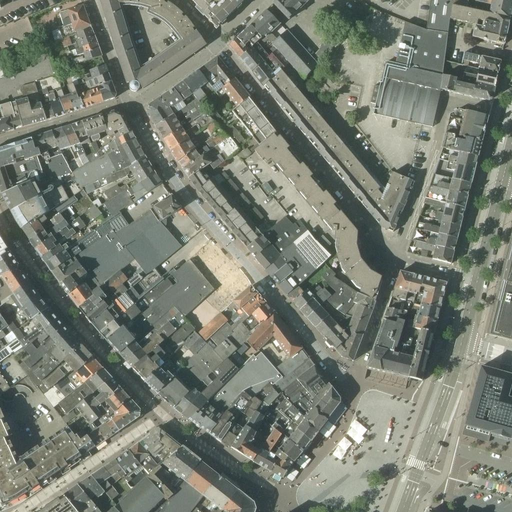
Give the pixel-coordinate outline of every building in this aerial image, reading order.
[(140,89),(142,88),(139,72),(138,68),(139,67),(131,44),(119,4),(117,0),(100,0),(106,18),(105,18),(106,22),(107,22),(111,37),(112,41),(113,41),(115,48),(118,57),(117,57),(118,57),(119,61),(119,60),(124,76),(125,80),(126,79),(127,84),(129,83),(130,85),(129,87),(130,88),(130,89),(131,90),(131,91),(133,92),(135,92),(136,92),(137,92),(138,91),(139,91),(140,89)] [(117,0),(119,4),(130,3),(141,5),(152,8),(150,12),(160,17),(166,21),(171,26),(178,34),(183,41),(197,31),(192,24),(189,21),(186,17),(184,14),(183,14),(180,11),(176,8),(173,5),(169,3),(169,2),(165,0),(165,1),(163,0),(117,0)] [(191,0),(197,6),(196,8),(195,8),(204,17),(205,16),(217,28),(221,24),(225,20),(236,9),(241,5),(245,1),(245,0),(191,0)] [(277,0),(274,4),(289,20),(309,0),(277,0)] [(371,103),(376,104),(374,115),(375,115),(382,116),(383,117),(383,116),(390,118),(391,119),(391,118),(399,120),(407,122),(408,122),(415,124),(416,124),(423,126),(424,126),(431,127),(431,128),(432,128),(433,126),(432,126),(434,117),(435,117),(438,102),(440,93),(441,90),(440,90),(442,76),(443,76),(448,33),(450,19),(452,5),(452,0),(431,0),(430,4),(430,5),(429,14),(429,15),(428,22),(427,24),(428,24),(427,29),(426,29),(426,30),(411,24),(410,23),(410,24),(405,22),(395,65),(386,63),(382,78),(380,87),(375,86),(371,103)] [(452,0),(452,5),(467,9),(469,0),(468,0),(452,0)] [(491,5),(489,14),(510,19),(511,11),(511,2),(499,0),(475,0),(475,2),(491,5)] [(287,31),(277,40),(272,45),(277,50),(289,63),(304,80),(316,66),(318,68),(370,11),(362,5),(328,41),(326,39),(319,47),(321,48),(311,58),(287,31)] [(510,22),(510,19),(489,14),(467,9),(452,5),(450,19),(477,25),(478,21),(483,22),(482,28),(475,26),(472,37),(473,37),(473,38),(474,38),(481,39),(482,40),(482,39),(498,43),(499,43),(503,44),(503,45),(504,45),(504,44),(505,44),(505,41),(506,38),(507,35),(506,35),(508,27),(509,24),(510,22)] [(62,21),(64,26),(64,28),(88,19),(83,6),(68,11),(60,13),(62,21)] [(265,36),(272,45),(277,40),(287,31),(280,24),(267,11),(251,26),(262,39),(264,37),(265,36)] [(92,29),(88,19),(64,28),(64,26),(59,28),(63,40),(69,38),(69,37),(76,34),(76,35),(92,29)] [(237,38),(249,50),(255,44),(257,43),(258,43),(259,42),(262,39),(251,26),(237,38)] [(88,39),(95,37),(92,29),(76,35),(79,42),(85,40),(88,39)] [(139,72),(142,88),(143,89),(151,84),(152,84),(155,82),(155,81),(162,77),(169,72),(172,70),(185,60),(185,61),(188,58),(207,45),(197,31),(183,41),(152,63),(139,72)] [(80,48),(97,43),(95,37),(88,39),(85,40),(79,42),(77,43),(79,49),(80,49),(80,48)] [(240,58),(249,50),(237,38),(237,39),(233,43),(233,42),(231,44),(230,46),(240,58)] [(70,52),(71,57),(77,56),(84,54),(99,49),(97,43),(80,48),(80,49),(79,49),(74,50),(70,52)] [(240,58),(246,66),(264,51),(259,45),(258,43),(257,43),(255,44),(249,50),(240,58)] [(83,57),(72,60),(74,65),(102,57),(99,49),(84,54),(85,59),(83,59),(83,57)] [(281,71),(289,63),(277,50),(269,57),(267,59),(252,72),(264,87),(278,74),(281,71)] [(267,59),(269,57),(264,51),(246,66),(252,72),(267,59)] [(479,69),(498,74),(501,61),(500,61),(465,53),(462,65),(468,67),(469,62),(477,64),(478,64),(478,63),(479,63),(479,62),(481,62),(479,69)] [(54,63),(57,73),(63,71),(66,79),(71,77),(77,75),(78,75),(90,71),(105,66),(102,57),(74,65),(71,58),(54,63)] [(208,83),(227,68),(218,57),(199,71),(208,83)] [(86,82),(109,74),(105,66),(90,71),(92,78),(88,79),(87,77),(79,79),(78,75),(77,75),(71,77),(74,87),(79,85),(80,85),(86,83),(86,82)] [(217,93),(236,79),(227,68),(208,83),(211,87),(217,93)] [(479,69),(477,76),(473,75),(464,73),(462,81),(476,84),(476,83),(495,88),(498,74),(479,69)] [(199,71),(184,82),(194,94),(193,94),(197,99),(205,108),(208,105),(203,99),(210,94),(204,86),(208,83),(199,71)] [(331,130),(320,117),(321,115),(322,114),(317,108),(313,108),(296,88),(297,86),(298,85),(292,79),(289,79),(281,71),(278,74),(264,87),(272,96),(272,97),(281,107),(296,125),(296,126),(305,136),(313,145),(312,145),(313,146),(314,146),(321,155),(330,166),(330,165),(345,184),(354,194),(362,203),(361,204),(370,214),(374,218),(382,227),(393,233),(399,219),(404,206),(405,206),(408,199),(410,194),(415,182),(393,173),(387,185),(383,197),(378,191),(380,189),(343,144),(345,142),(341,137),(339,139),(331,130),(331,129),(331,130)] [(99,86),(111,82),(109,74),(86,82),(86,83),(89,90),(93,88),(99,86)] [(456,83),(457,79),(443,76),(442,76),(440,90),(441,90),(489,101),(492,99),(495,88),(476,83),(476,84),(475,87),(467,86),(467,85),(466,85),(456,83)] [(77,95),(74,87),(71,77),(66,79),(69,86),(68,86),(70,94),(71,93),(72,95),(68,96),(74,112),(85,109),(81,99),(79,100),(77,94),(77,95)] [(250,98),(250,97),(236,79),(217,93),(220,98),(226,94),(237,108),(249,98),(250,98)] [(116,95),(116,94),(111,82),(99,86),(100,89),(99,89),(100,92),(104,102),(115,99),(116,95)] [(184,82),(174,89),(183,100),(182,101),(183,102),(193,94),(194,94),(184,82)] [(47,121),(43,107),(38,92),(35,83),(20,87),(24,99),(16,102),(11,104),(11,103),(1,106),(1,107),(0,107),(0,134),(15,130),(14,130),(47,121)] [(83,93),(80,85),(79,85),(74,87),(77,95),(77,94),(83,93)] [(74,112),(68,96),(65,97),(61,88),(56,90),(59,99),(65,115),(74,112)] [(47,121),(55,118),(50,104),(48,93),(48,92),(47,89),(38,92),(43,107),(47,121)] [(85,109),(104,102),(100,92),(99,89),(80,96),(81,99),(85,109)] [(186,107),(183,102),(182,101),(183,100),(174,89),(161,97),(172,117),(186,107)] [(65,115),(59,99),(56,101),(53,91),(48,92),(48,93),(48,95),(50,104),(55,118),(65,115)] [(156,127),(172,117),(161,97),(148,106),(147,111),(156,127)] [(239,120),(256,107),(249,98),(237,108),(232,111),(239,120)] [(207,111),(205,108),(197,99),(193,102),(186,107),(172,117),(156,127),(164,140),(207,111)] [(246,129),(263,116),(256,107),(239,120),(246,129)] [(446,133),(482,142),(488,117),(484,116),(484,117),(478,115),(478,114),(476,114),(469,113),(469,112),(459,110),(450,114),(446,133)] [(203,130),(215,122),(207,112),(207,111),(164,140),(171,151),(189,139),(185,133),(196,126),(200,132),(203,130)] [(115,112),(82,123),(88,138),(91,137),(92,141),(94,142),(99,140),(100,138),(99,134),(106,132),(108,137),(111,137),(115,136),(117,140),(117,141),(132,132),(123,115),(115,112)] [(211,116),(216,122),(221,118),(216,112),(211,116)] [(253,137),(269,124),(263,116),(246,129),(253,137)] [(215,122),(203,130),(207,136),(220,127),(215,122)] [(71,126),(78,140),(80,144),(89,141),(88,138),(82,123),(71,126)] [(260,147),(276,133),(269,124),(253,137),(260,147)] [(78,140),(71,126),(62,129),(71,147),(74,146),(84,166),(90,163),(86,157),(87,156),(80,144),(78,140)] [(234,128),(229,132),(239,144),(244,140),(234,128)] [(60,151),(71,147),(62,129),(53,132),(60,151)] [(211,150),(229,138),(222,131),(205,142),(211,150)] [(60,151),(53,132),(42,136),(47,151),(48,151),(50,159),(62,155),(60,151)] [(86,157),(90,163),(136,139),(132,132),(117,141),(117,140),(87,156),(86,157)] [(276,133),(260,147),(255,151),(263,161),(265,159),(267,162),(271,158),(332,231),(332,232),(337,233),(335,248),(342,270),(356,288),(362,291),(360,293),(368,297),(375,302),(378,296),(382,282),(380,281),(381,278),(379,277),(378,276),(376,275),(376,273),(375,271),(374,270),(373,268),(371,267),(369,266),(367,266),(366,267),(363,264),(363,263),(361,260),(360,260),(359,257),(360,257),(359,256),(358,252),(359,251),(360,249),(361,247),(361,245),(360,243),(359,241),(358,240),(357,239),(357,236),(357,233),(354,233),(354,230),(347,221),(346,221),(341,215),(343,213),(343,212),(343,211),(342,210),(342,209),(341,208),(340,208),(338,207),(323,189),(322,186),(321,184),(320,183),(319,182),(318,181),(315,180),(299,161),(298,158),(298,157),(297,155),(296,154),(295,153),(292,152),(280,138),(280,136),(280,135),(279,134),(278,133),(276,133)] [(478,157),(482,142),(446,133),(443,148),(446,149),(447,150),(459,152),(478,157)] [(202,145),(198,138),(196,135),(189,139),(171,151),(177,163),(195,150),(196,150),(202,145)] [(43,161),(50,159),(48,151),(47,151),(42,136),(32,139),(36,150),(39,149),(42,157),(43,161)] [(10,167),(42,157),(39,149),(36,150),(32,139),(4,148),(10,167)] [(84,166),(71,172),(72,173),(76,180),(77,179),(78,182),(79,183),(80,183),(82,186),(81,187),(82,188),(126,169),(146,158),(136,139),(90,163),(84,166)] [(206,146),(204,148),(202,145),(196,150),(195,150),(177,163),(182,169),(204,154),(209,151),(206,146)] [(0,170),(10,167),(4,148),(0,149),(0,170)] [(439,160),(448,162),(449,162),(475,168),(478,157),(459,152),(447,150),(446,149),(443,148),(439,160)] [(216,156),(209,161),(204,154),(182,169),(189,178),(199,171),(202,169),(210,164),(214,169),(222,164),(216,156)] [(58,178),(72,173),(71,172),(62,155),(50,159),(43,161),(42,157),(10,167),(0,170),(0,189),(2,195),(2,194),(2,195),(34,180),(37,186),(46,184),(46,182),(58,178)] [(150,164),(146,158),(126,169),(82,188),(83,190),(90,199),(103,193),(101,188),(128,176),(129,174),(129,173),(131,172),(134,177),(140,174),(140,172),(140,170),(150,164)] [(454,172),(452,179),(471,184),(475,168),(449,162),(447,169),(454,172)] [(109,201),(155,174),(150,164),(140,170),(140,172),(140,174),(134,177),(137,182),(134,183),(132,182),(120,189),(119,188),(118,188),(117,186),(104,193),(109,201)] [(189,178),(194,185),(197,190),(198,190),(211,180),(206,174),(202,169),(199,171),(189,178)] [(220,176),(225,181),(229,177),(224,172),(220,176)] [(156,175),(155,174),(109,201),(104,205),(111,216),(119,211),(133,203),(148,192),(162,183),(156,175)] [(452,179),(434,175),(431,184),(430,186),(468,196),(471,184),(452,179)] [(40,197),(62,187),(58,178),(46,182),(46,184),(37,186),(34,180),(2,195),(12,213),(31,202),(31,203),(40,197)] [(198,190),(197,190),(198,191),(204,198),(219,186),(213,178),(211,180),(198,190)] [(226,183),(231,188),(235,185),(230,179),(226,183)] [(64,190),(63,189),(46,201),(47,201),(17,223),(22,230),(34,221),(35,222),(49,212),(74,196),(83,190),(82,188),(81,187),(79,188),(77,185),(79,183),(78,182),(76,184),(64,190)] [(267,183),(262,187),(268,195),(273,191),(267,183)] [(239,190),(235,185),(231,188),(235,193),(239,190)] [(210,206),(225,193),(219,186),(204,198),(210,206)] [(465,208),(468,196),(430,186),(429,189),(433,190),(432,193),(438,195),(436,201),(465,208)] [(46,201),(63,189),(62,187),(40,197),(31,203),(31,202),(12,213),(17,223),(47,201),(46,201)] [(216,213),(231,200),(225,193),(210,206),(216,213)] [(238,197),(242,202),(247,199),(242,193),(238,197)] [(160,223),(181,209),(171,195),(151,210),(142,216),(143,217),(129,226),(116,235),(113,230),(52,272),(61,285),(82,268),(85,272),(94,266),(96,269),(125,247),(124,246),(160,222),(160,223)] [(54,219),(70,207),(78,202),(74,196),(49,212),(35,222),(34,221),(22,230),(30,241),(56,222),(54,219)] [(247,199),(242,202),(247,207),(251,204),(247,199)] [(222,220),(238,206),(237,207),(231,200),(216,213),(222,220)] [(436,201),(435,206),(443,208),(442,212),(438,211),(436,220),(442,222),(461,226),(465,208),(436,201)] [(100,213),(97,209),(95,206),(88,211),(94,220),(102,215),(100,213)] [(228,227),(244,214),(238,206),(222,220),(228,227)] [(75,220),(72,216),(75,214),(70,207),(54,219),(56,222),(30,241),(36,249),(75,220)] [(251,211),(255,216),(259,213),(255,208),(251,211)] [(106,222),(113,230),(116,235),(129,226),(119,211),(111,216),(105,219),(106,222)] [(264,218),(259,213),(255,216),(260,221),(264,218)] [(234,234),(250,221),(244,214),(228,227),(234,234)] [(286,295),(287,296),(298,287),(304,281),(325,263),(333,254),(319,239),(316,241),(299,220),(293,225),(286,217),(263,236),(262,236),(247,249),(272,278),(286,295)] [(66,241),(80,231),(85,227),(79,218),(75,220),(36,249),(42,258),(60,246),(66,241)] [(240,241),(256,228),(250,221),(234,234),(240,241)] [(420,222),(418,221),(411,241),(416,242),(454,251),(461,226),(442,222),(440,229),(438,228),(437,227),(420,223),(420,222)] [(46,264),(52,272),(113,230),(106,222),(93,231),(46,264)] [(182,247),(160,223),(160,222),(124,246),(125,247),(135,260),(137,263),(141,268),(147,276),(154,269),(182,247)] [(60,246),(42,258),(46,264),(93,231),(90,228),(85,232),(86,233),(83,236),(80,231),(66,241),(68,244),(62,248),(60,246)] [(247,249),(262,236),(256,228),(240,241),(247,249)] [(0,259),(9,253),(0,239),(1,239),(0,237),(0,259)] [(511,237),(488,335),(511,340),(511,237)] [(211,242),(194,258),(229,297),(214,305),(222,313),(251,287),(211,242)] [(454,251),(416,242),(415,247),(427,250),(425,258),(450,264),(451,265),(451,264),(454,251)] [(120,271),(135,260),(125,247),(96,269),(97,270),(83,281),(85,283),(69,295),(79,309),(94,296),(92,294),(120,271)] [(21,273),(17,272),(17,271),(19,267),(9,253),(0,259),(0,277),(2,277),(4,280),(6,284),(14,295),(10,298),(11,300),(0,307),(0,314),(5,321),(10,317),(8,314),(13,311),(15,314),(20,311),(40,298),(34,290),(29,289),(28,288),(29,284),(26,281),(26,279),(25,277),(23,276),(22,274),(21,273)] [(123,274),(137,263),(135,260),(120,271),(92,294),(94,296),(79,309),(85,317),(122,285),(126,281),(128,280),(123,274)] [(172,275),(178,282),(197,305),(203,300),(214,290),(190,260),(176,271),(172,275)] [(97,270),(96,269),(94,266),(85,272),(82,268),(61,285),(69,295),(85,283),(83,281),(97,270)] [(131,289),(147,276),(141,268),(128,280),(126,281),(130,285),(128,287),(126,289),(122,285),(85,317),(91,323),(131,289)] [(172,275),(176,271),(174,269),(171,273),(170,271),(162,278),(154,269),(147,276),(131,289),(141,300),(167,279),(172,275)] [(336,275),(331,269),(323,276),(322,277),(326,281),(328,284),(334,277),(336,275)] [(406,301),(413,275),(401,272),(392,297),(406,301)] [(428,279),(413,275),(406,301),(413,303),(416,293),(419,293),(424,294),(424,292),(428,279)] [(316,328),(325,338),(337,326),(345,318),(343,317),(353,305),(357,307),(358,305),(372,311),(376,302),(375,302),(358,293),(334,277),(328,284),(327,285),(337,293),(345,300),(344,302),(316,328)] [(174,286),(167,279),(141,300),(100,333),(107,341),(174,286)] [(424,292),(443,296),(446,284),(428,279),(424,292)] [(184,318),(197,305),(178,282),(174,286),(107,341),(119,355),(169,312),(175,318),(126,361),(133,369),(188,321),(184,318)] [(242,309),(258,295),(251,287),(222,313),(199,334),(205,341),(242,309)] [(304,293),(298,287),(287,296),(293,303),(304,293)] [(300,311),(322,290),(319,287),(311,294),(307,290),(304,293),(293,303),(300,311)] [(331,296),(330,295),(324,288),(322,290),(300,311),(307,319),(331,296)] [(100,333),(141,300),(131,289),(91,323),(100,333)] [(440,309),(443,296),(424,292),(424,294),(419,293),(416,293),(413,303),(413,304),(421,306),(422,304),(440,309)] [(344,302),(345,300),(337,293),(332,297),(331,296),(307,319),(316,328),(344,302)] [(232,332),(266,303),(258,295),(242,309),(205,341),(208,344),(213,350),(233,333),(232,332)] [(406,301),(392,297),(388,308),(411,314),(437,321),(440,309),(422,304),(421,306),(413,304),(413,303),(406,301)] [(13,333),(49,309),(40,298),(20,311),(15,314),(10,317),(5,321),(8,327),(12,332),(13,333)] [(265,323),(274,312),(266,303),(232,332),(233,333),(213,350),(208,344),(196,356),(184,368),(157,394),(174,409),(190,393),(213,373),(235,352),(245,343),(246,344),(247,343),(254,336),(254,335),(251,332),(264,321),(265,322),(265,323)] [(339,354),(357,307),(353,305),(343,317),(345,318),(337,326),(325,338),(335,350),(339,354)] [(370,317),(372,311),(358,305),(357,307),(339,354),(341,357),(353,362),(361,342),(370,317)] [(407,326),(411,314),(388,308),(372,356),(368,368),(381,371),(389,347),(397,349),(398,345),(403,347),(408,327),(407,326)] [(13,333),(17,339),(25,350),(58,320),(49,309),(13,333)] [(126,361),(175,318),(169,312),(119,355),(126,361)] [(290,358),(302,349),(274,312),(265,323),(265,322),(264,321),(251,332),(254,335),(254,336),(247,343),(256,352),(273,336),(284,350),(290,358)] [(8,327),(5,321),(0,314),(0,339),(1,340),(12,332),(8,327)] [(434,333),(437,321),(411,314),(407,326),(408,327),(421,330),(434,333)] [(25,373),(69,333),(58,320),(25,350),(31,357),(24,363),(23,362),(19,366),(25,373)] [(174,353),(196,330),(188,321),(133,369),(139,375),(145,369),(147,371),(165,355),(167,357),(169,355),(171,357),(174,354),(174,353)] [(408,378),(421,330),(408,327),(403,347),(395,375),(408,378)] [(205,341),(199,334),(196,330),(174,353),(174,354),(184,344),(196,356),(208,344),(205,341)] [(434,334),(434,333),(421,330),(408,378),(409,378),(419,381),(423,378),(434,334)] [(36,386),(81,345),(69,333),(25,373),(36,386)] [(25,350),(17,339),(5,347),(11,355),(11,356),(14,354),(16,356),(25,350)] [(497,343),(494,352),(501,355),(505,347),(497,343)] [(76,374),(93,359),(81,345),(36,386),(39,390),(43,394),(55,385),(58,383),(57,383),(74,371),(76,374)] [(395,375),(403,347),(398,345),(397,349),(389,347),(381,371),(395,375)] [(0,363),(11,355),(5,347),(0,350),(0,363)] [(284,380),(310,359),(302,349),(290,358),(275,369),(261,353),(255,358),(253,356),(246,363),(214,395),(231,407),(235,403),(244,392),(252,400),(269,384),(272,387),(282,379),(284,380)] [(182,415),(189,420),(214,395),(246,363),(235,352),(213,373),(218,378),(182,415)] [(168,359),(171,357),(169,355),(167,357),(165,355),(147,371),(145,369),(139,375),(145,381),(168,359)] [(78,389),(103,369),(93,359),(76,374),(74,371),(57,383),(58,383),(55,385),(66,398),(78,389)] [(177,362),(174,366),(168,359),(145,381),(157,394),(184,368),(177,362)] [(281,393),(296,380),(314,365),(310,359),(284,380),(282,379),(272,387),(274,390),(280,395),(281,394),(281,393)] [(304,389),(322,375),(314,365),(296,380),(304,389)] [(95,393),(112,380),(103,369),(78,389),(66,398),(58,404),(67,415),(62,418),(66,424),(76,416),(73,411),(76,408),(95,393)] [(511,441),(511,378),(480,370),(463,429),(511,441)] [(174,409),(182,415),(218,378),(213,373),(190,393),(174,409)] [(0,394),(0,395),(10,388),(0,374),(0,394)] [(316,396),(329,384),(322,375),(304,389),(296,380),(281,393),(281,394),(286,399),(292,405),(298,412),(309,403),(316,396)] [(96,408),(122,391),(112,380),(95,393),(76,408),(82,416),(69,425),(77,435),(84,430),(89,426),(93,423),(102,417),(96,408)] [(274,390),(272,387),(269,384),(252,400),(244,392),(235,403),(231,407),(210,434),(217,439),(223,429),(225,425),(231,417),(236,421),(242,413),(244,414),(252,418),(262,403),(274,390)] [(315,408),(327,420),(340,403),(340,399),(329,384),(316,396),(321,401),(315,408)] [(276,399),(280,395),(274,390),(262,403),(252,418),(232,449),(253,462),(260,452),(250,446),(255,435),(263,419),(266,414),(264,412),(276,399)] [(107,419),(130,399),(122,391),(96,408),(102,417),(104,418),(105,417),(107,419)] [(0,404),(5,401),(0,395),(0,394),(0,498),(3,506),(18,500),(33,490),(37,487),(39,486),(40,485),(49,479),(89,452),(96,447),(86,434),(84,430),(77,435),(75,437),(68,427),(64,430),(56,435),(36,449),(36,448),(31,451),(22,458),(18,459),(9,437),(13,436),(9,427),(8,427),(0,407),(0,404)] [(210,434),(231,407),(214,395),(189,420),(210,434)] [(114,435),(140,417),(141,416),(141,412),(141,411),(130,399),(107,419),(105,417),(104,418),(102,420),(106,424),(114,435)] [(302,453),(311,441),(298,429),(299,427),(293,422),(284,414),(292,405),(286,399),(281,404),(276,399),(264,412),(266,414),(263,419),(282,435),(283,434),(302,453)] [(327,420),(315,408),(309,403),(298,412),(318,432),(327,420)] [(318,432),(298,412),(292,405),(284,414),(293,422),(299,427),(298,429),(311,441),(318,432)] [(232,449),(252,418),(244,414),(238,423),(236,421),(222,443),(232,449)] [(102,420),(104,418),(102,417),(93,423),(105,441),(114,435),(106,424),(102,420)] [(236,421),(231,417),(225,425),(223,429),(217,439),(222,443),(236,421)] [(270,452),(274,447),(282,435),(263,419),(255,435),(250,446),(260,452),(253,462),(271,472),(280,459),(280,458),(270,452)] [(359,444),(369,432),(357,422),(346,434),(359,444)] [(96,447),(105,441),(93,423),(89,426),(93,432),(90,434),(88,432),(86,434),(96,447)] [(161,440),(166,435),(158,428),(139,443),(138,443),(150,457),(150,456),(153,460),(155,462),(160,458),(163,453),(165,450),(165,448),(165,446),(161,440)] [(274,447),(294,462),(302,453),(283,434),(282,435),(274,447)] [(165,463),(183,448),(166,435),(161,440),(165,446),(165,448),(165,450),(163,453),(160,458),(155,462),(153,460),(150,456),(150,457),(138,443),(128,451),(141,467),(142,466),(149,475),(152,473),(163,464),(165,463)] [(362,463),(368,455),(344,437),(338,445),(362,463)] [(294,462),(274,447),(270,452),(280,458),(280,459),(291,467),(294,462)] [(185,482),(201,462),(183,448),(165,463),(163,464),(171,470),(167,476),(166,483),(171,487),(178,476),(185,482)] [(131,489),(149,475),(142,466),(141,467),(128,451),(115,461),(127,475),(124,477),(126,480),(126,481),(123,483),(125,485),(127,483),(131,489)] [(336,477),(342,469),(325,457),(320,465),(336,477)] [(284,477),(291,467),(280,459),(271,472),(282,478),(284,477)] [(122,479),(124,477),(127,475),(115,461),(104,468),(115,483),(121,478),(122,479)] [(191,511),(195,507),(199,502),(219,477),(201,462),(185,482),(176,493),(176,492),(160,511),(191,511)] [(160,511),(176,492),(171,487),(166,483),(167,476),(171,470),(163,464),(152,473),(149,475),(131,489),(132,490),(119,500),(121,502),(117,507),(115,509),(114,508),(109,511),(160,511)] [(115,483),(104,468),(92,476),(105,493),(105,492),(108,496),(107,496),(111,500),(112,501),(119,495),(112,485),(115,483)] [(78,486),(93,503),(102,495),(105,498),(107,496),(108,496),(105,492),(105,493),(92,476),(78,486)] [(206,511),(200,511),(195,507),(191,511),(221,511),(238,491),(219,477),(199,502),(206,508),(205,510),(207,511),(206,511)] [(100,511),(99,510),(93,503),(78,486),(63,496),(75,511),(100,511)] [(229,511),(238,511),(244,496),(238,491),(221,511),(228,511),(229,511)] [(75,511),(63,496),(53,503),(39,511),(75,511)] [(254,511),(255,509),(254,504),(244,496),(238,511),(254,511)] [(100,511),(109,511),(114,508),(115,509),(117,507),(114,503),(112,501),(111,500),(99,510),(100,511)]
